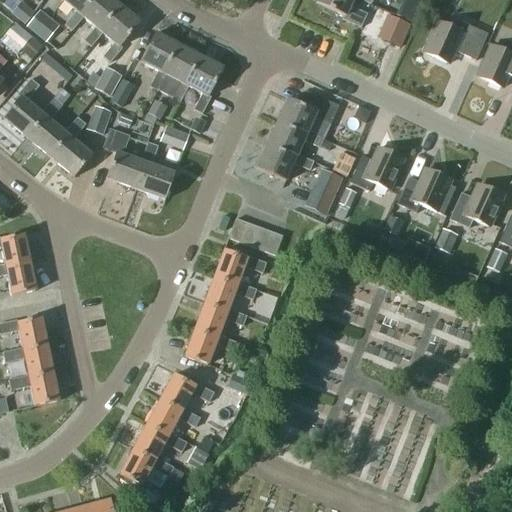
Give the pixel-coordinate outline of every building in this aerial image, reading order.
[(72,33),(84,19),(81,17),(94,0),(60,0),(61,0),(76,13),(64,27),(72,33)] [(120,8),(110,0),(94,0),(81,17),(84,19),(95,29),(84,42),(91,49),(103,35),(100,32),(120,8)] [(318,0),(316,5),(345,18),(343,20),(361,28),(365,20),(367,16),(350,8),(353,0),(318,0)] [(411,23),(421,1),(418,0),(401,0),(394,15),(411,23)] [(33,14),(20,3),(10,15),(23,26),(33,14)] [(139,24),(120,8),(100,32),(103,35),(114,45),(103,58),(110,65),(123,50),(120,47),(139,24)] [(58,28),(39,12),(26,28),(45,44),(58,28)] [(410,26),(386,15),(376,39),(399,49),(410,26)] [(453,52),(475,62),(487,35),(457,21),(453,30),(437,23),(423,55),(447,65),(453,52)] [(3,36),(20,51),(30,39),(13,25),(3,36)] [(156,35),(140,64),(158,73),(149,88),(158,93),(166,77),(163,75),(178,47),(156,35)] [(40,48),(30,39),(20,51),(19,52),(29,60),(40,48)] [(511,78),(511,40),(506,54),(491,47),(477,79),(501,90),(507,76),(511,78)] [(166,77),(158,93),(171,100),(180,104),(188,89),(185,87),(200,59),(178,47),(163,75),(166,77)] [(45,66),(50,60),(44,54),(38,60),(45,66)] [(200,59),(185,87),(188,89),(202,96),(194,111),(202,116),(211,99),(208,98),(223,71),(200,59)] [(109,99),(121,77),(105,68),(100,78),(92,74),(85,85),(109,99)] [(44,118),(41,115),(26,103),(39,88),(30,80),(17,97),(20,99),(3,120),(27,139),(44,118)] [(106,108),(119,115),(134,88),(122,81),(106,108)] [(287,100),(277,125),(306,137),(307,134),(323,141),(330,127),(339,108),(321,100),(314,97),(305,93),(302,98),(299,105),(293,103),(287,100)] [(54,100),(41,115),(44,118),(27,139),(50,159),(67,138),(64,135),(49,122),(62,107),(54,100)] [(162,121),(168,108),(156,101),(149,114),(162,121)] [(110,114),(94,108),(85,132),(102,138),(110,114)] [(370,113),(358,108),(353,120),(365,125),(370,113)] [(132,128),(135,121),(123,116),(120,124),(132,128)] [(67,138),(50,159),(74,178),(91,158),(72,142),(85,126),(77,119),(64,135),(67,138)] [(198,136),(204,124),(197,120),(191,132),(198,136)] [(277,125),(267,147),(296,160),(297,157),(304,143),(320,150),(323,141),(307,134),(306,137),(277,125)] [(189,136),(166,128),(159,144),(182,153),(189,136)] [(106,180),(135,191),(145,165),(141,163),(123,157),(129,138),(109,130),(102,150),(115,155),(106,180)] [(147,144),(141,163),(145,165),(135,191),(165,201),(174,175),(151,167),(158,148),(147,144)] [(296,160),(267,147),(256,171),(285,183),(293,165),(309,172),(313,164),(297,157),(296,160)] [(388,192),(402,160),(378,149),(372,163),(361,157),(349,184),(368,193),(372,185),(388,192)] [(455,189),(447,186),(449,181),(426,171),(420,184),(408,179),(396,205),(416,214),(420,206),(442,216),(455,189)] [(335,194),(313,185),(303,208),(325,218),(335,194)] [(488,228),(502,197),(478,186),(472,199),(461,194),(449,221),(468,230),(472,221),(488,228)] [(354,194),(344,190),(339,204),(349,207),(354,194)] [(403,222),(388,216),(382,232),(396,238),(403,222)] [(511,217),(510,217),(498,243),(511,249),(511,217)] [(241,245),(248,226),(235,221),(228,240),(241,245)] [(241,245),(253,250),(260,230),(248,226),(241,245)] [(371,242),(376,232),(364,226),(359,236),(371,242)] [(253,250),(264,254),(271,234),(260,230),(253,250)] [(456,237),(441,230),(433,250),(449,256),(456,237)] [(271,234),(264,254),(275,258),(282,238),(271,234)] [(5,269),(29,264),(23,237),(0,241),(0,249),(1,250),(4,267),(5,269)] [(429,259),(433,248),(412,240),(408,251),(429,259)] [(506,256),(493,251),(485,270),(498,275),(506,256)] [(224,252),(214,279),(237,287),(238,285),(244,269),(262,275),(265,265),(247,258),(246,260),(224,252)] [(35,293),(29,264),(5,269),(4,267),(0,267),(0,278),(7,277),(11,298),(35,293)] [(214,279),(204,305),(227,313),(228,311),(234,295),(252,302),(256,292),(238,285),(237,287),(214,279)] [(246,318),(228,311),(227,313),(204,305),(195,331),(217,340),(218,338),(224,322),(242,328),(246,318)] [(0,336),(18,333),(22,350),(22,353),(46,348),(40,320),(17,324),(17,322),(0,325),(0,336)] [(236,344),(218,338),(217,340),(195,331),(184,359),(207,368),(214,348),(233,355),(236,344)] [(52,376),(46,348),(22,353),(22,350),(3,354),(5,365),(24,361),(28,378),(28,381),(52,376)] [(58,403),(52,376),(28,381),(28,378),(8,382),(10,392),(30,388),(34,408),(58,403)] [(182,413),(183,411),(191,395),(208,405),(214,395),(196,386),(195,387),(173,376),(160,401),(182,413)] [(231,376),(226,390),(245,397),(250,383),(231,376)] [(160,401),(147,426),(168,438),(169,436),(178,420),(195,429),(199,420),(183,411),(182,413),(160,401)] [(169,436),(168,438),(147,426),(134,450),(155,462),(156,460),(164,445),(181,455),(187,445),(169,436)] [(213,443),(204,438),(198,449),(207,454),(213,443)] [(196,470),(200,472),(208,456),(194,449),(193,451),(186,465),(196,470)] [(155,462),(134,450),(120,477),(141,488),(151,470),(168,479),(173,469),(163,464),(156,460),(155,462)] [(143,511),(153,511),(161,504),(146,490),(134,504),(143,511)] [(112,511),(110,503),(82,510),(83,511),(112,511)]
